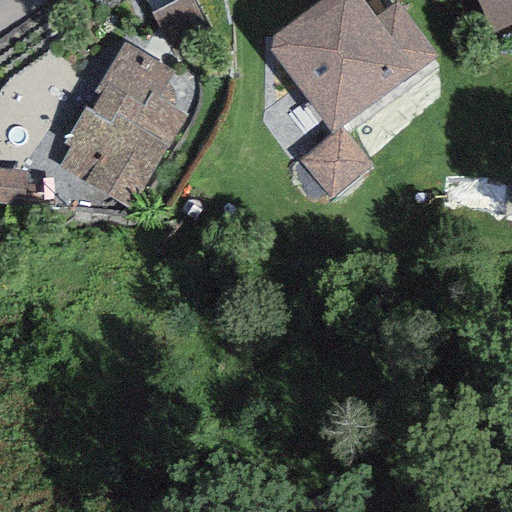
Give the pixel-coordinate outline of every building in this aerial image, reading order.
[(188,0),(176,0),(154,12),(170,43),(202,26),(188,0)] [(361,0),(316,0),(269,33),(332,123),(432,53),(396,2),(374,17),(361,0)] [(511,0),(482,0),(493,24),(511,15),(511,0)] [(62,164),(129,201),(181,109),(152,93),(164,72),(127,50),(62,164)] [(22,175),(0,172),(0,195),(19,198),(22,175)]
